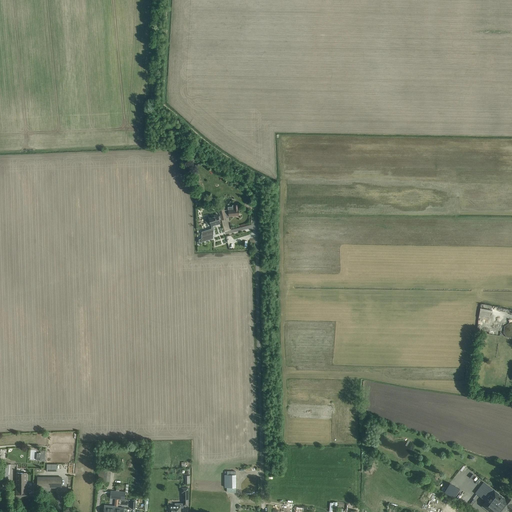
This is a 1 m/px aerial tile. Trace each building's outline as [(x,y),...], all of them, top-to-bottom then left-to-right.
[(198,192),(199,196),(201,202),(207,201),(204,190),(198,192)] [(232,207),(228,207),(228,210),(228,211),(229,216),(239,216),(238,209),(238,205),(234,205),(232,205),(232,207)] [(209,217),(205,219),(206,225),(210,223),(211,226),(211,231),(201,234),(201,238),(199,239),(199,243),(213,239),(213,235),(213,231),(213,225),(220,223),(217,214),(214,215),(215,216),(209,218),(209,217)] [(481,308),(480,318),(491,319),(492,309),(481,308)] [(511,337),(511,323),(509,323),(504,326),(503,333),(507,337),(511,338),(511,337)] [(1,463),(0,474),(0,480),(2,481),(3,481),(3,488),(9,488),(9,482),(9,475),(8,475),(9,464),(1,463)] [(99,468),(98,480),(99,480),(102,481),(110,481),(111,469),(99,468)] [(224,475),(224,487),(227,487),(227,492),(230,492),(236,492),(236,471),(227,471),(227,475),(224,475)] [(17,473),(17,487),(27,487),(27,473),(25,473),(22,473),(17,473)] [(37,487),(61,487),(61,477),(37,477),(37,483),(33,483),(33,487),(37,487)] [(450,483),(444,492),(454,498),(459,489),(450,483)] [(17,490),(16,490),(16,498),(27,498),(27,497),(29,497),(30,496),(30,490),(27,490),(27,487),(17,487),(17,490)] [(175,503),(175,506),(168,506),(168,508),(167,508),(166,511),(180,511),(181,508),(183,508),(183,506),(188,506),(188,488),(182,488),(182,493),(183,493),(183,503),(175,503)] [(511,501),(511,496),(511,499),(508,497),(506,499),(494,490),(482,506),(489,511),(503,511),(507,508),(510,510),(511,507),(511,503),(511,501)] [(115,502),(114,506),(118,506),(118,503),(118,499),(125,500),(126,492),(125,492),(119,491),(116,491),(115,491),(115,499),(115,502)] [(139,504),(139,509),(149,509),(149,498),(145,498),(145,504),(139,504)]
